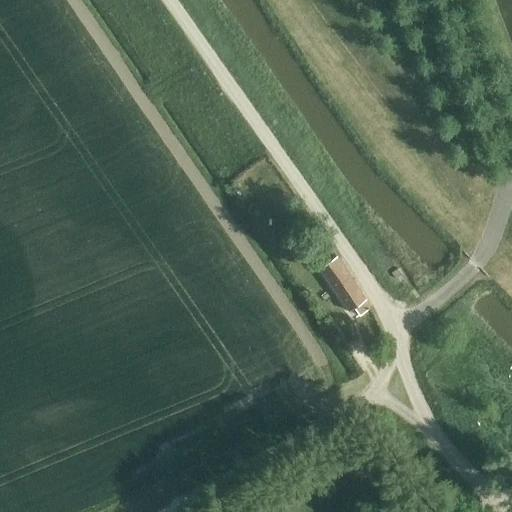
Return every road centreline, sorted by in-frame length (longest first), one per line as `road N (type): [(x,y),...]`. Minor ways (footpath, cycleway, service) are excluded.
road 1 (unclassified): [(511,508),(461,470),(429,426),(348,253),(170,0)]
road 2 (unknown): [(168,511),(336,412),(403,383)]
